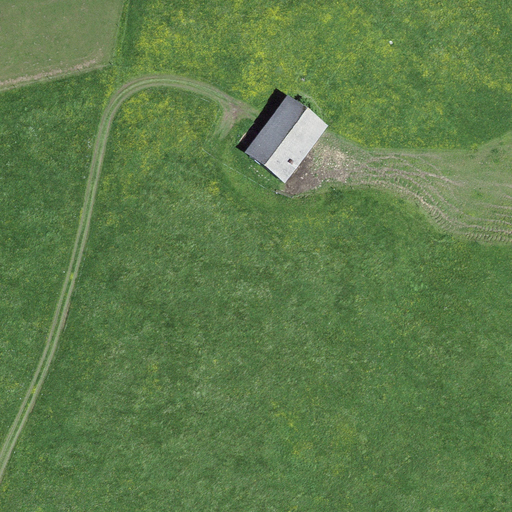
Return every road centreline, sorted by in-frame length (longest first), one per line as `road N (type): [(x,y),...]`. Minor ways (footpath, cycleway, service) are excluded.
road 1 (track): [(0,461),(51,344),(109,103)]
road 2 (track): [(109,103),(132,79),(165,73),(259,114)]
